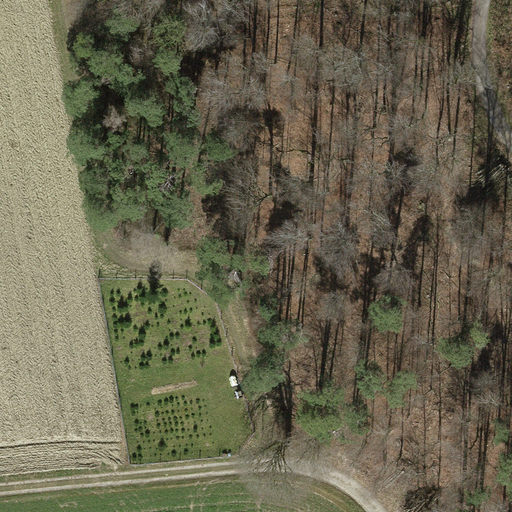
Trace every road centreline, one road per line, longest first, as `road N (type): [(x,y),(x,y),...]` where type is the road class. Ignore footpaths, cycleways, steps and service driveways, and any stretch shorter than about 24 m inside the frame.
road 1 (track): [(0,496),(259,474),(314,477),(363,511)]
road 2 (track): [(511,130),(493,19),(498,0)]
